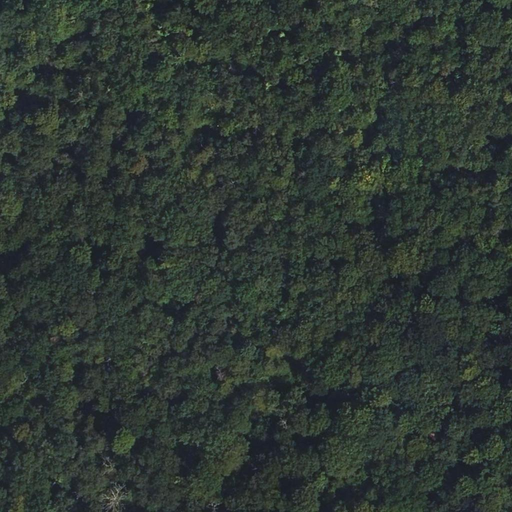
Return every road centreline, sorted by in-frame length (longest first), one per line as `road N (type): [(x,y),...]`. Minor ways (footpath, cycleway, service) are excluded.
road 1 (track): [(0,110),(511,216)]
road 2 (track): [(0,266),(459,511)]
road 3 (track): [(114,0),(65,46),(0,130)]
